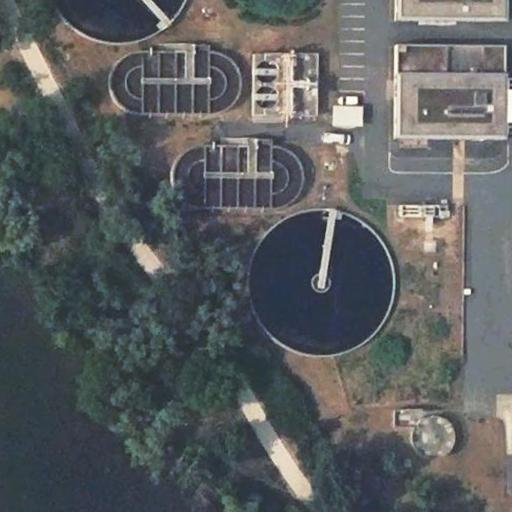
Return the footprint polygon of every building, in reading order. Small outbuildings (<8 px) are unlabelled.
[(505,0),(396,0),(396,23),(506,24),(505,0)] [(500,49),(391,48),(390,131),(499,133),(500,49)] [(110,113),(236,111),(235,50),(109,52),(110,113)] [(313,54),(252,55),(253,116),(314,115),(313,54)] [(329,104),(328,126),(359,127),(359,105),(329,104)] [(200,145),(200,207),(268,206),(268,198),(299,197),(298,144),(200,145)] [(413,422),(410,426),(409,430),(408,434),(408,438),(409,442),(410,446),(414,453),(421,459),(429,461),(438,461),(446,457),(449,454),(453,446),(455,441),(455,436),(452,427),(446,420),(438,415),(433,414),(424,415),(416,419),(413,422)]
